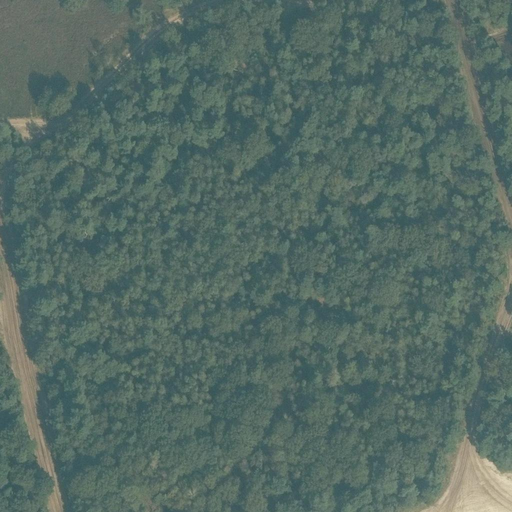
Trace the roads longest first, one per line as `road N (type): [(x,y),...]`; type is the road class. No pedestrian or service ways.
road 1 (track): [(0,190),(28,148),(106,96),(172,35),(228,7),(329,0)]
road 2 (track): [(0,259),(59,511)]
road 3 (track): [(511,227),(453,0)]
road 4 (track): [(449,511),(511,291)]
